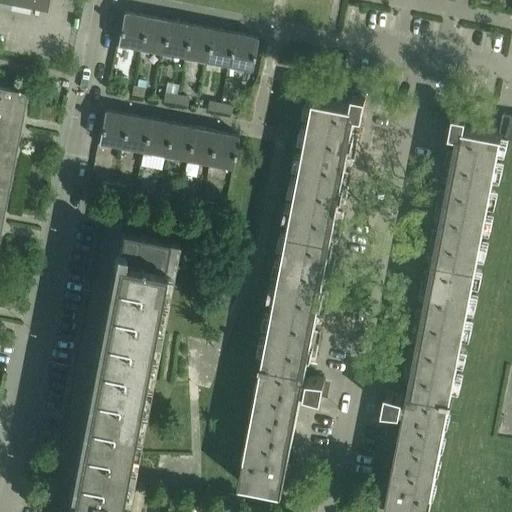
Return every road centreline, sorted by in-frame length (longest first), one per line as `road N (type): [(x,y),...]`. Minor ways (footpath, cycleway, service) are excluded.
road 1 (residential): [(0,477),(87,0)]
road 2 (residential): [(415,55),(330,511)]
